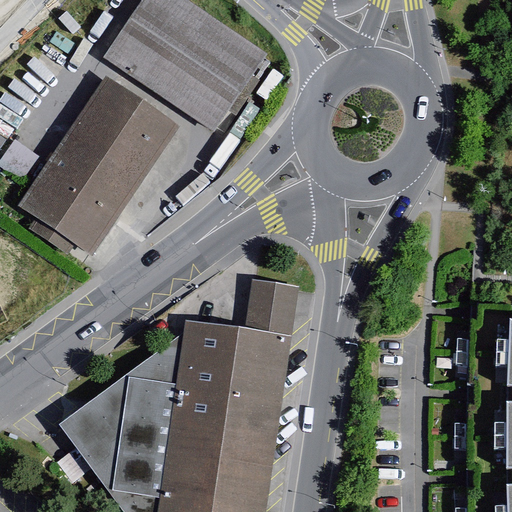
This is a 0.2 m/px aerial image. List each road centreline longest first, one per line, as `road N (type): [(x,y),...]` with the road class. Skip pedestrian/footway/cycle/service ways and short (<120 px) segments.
road 1 (tertiary): [(0,383),(319,159)]
road 2 (residential): [(368,188),(306,511)]
road 3 (tertiary): [(368,188),(405,178),(419,165),(432,128),(419,91),(387,69)]
road 4 (residential): [(414,511),(416,357)]
